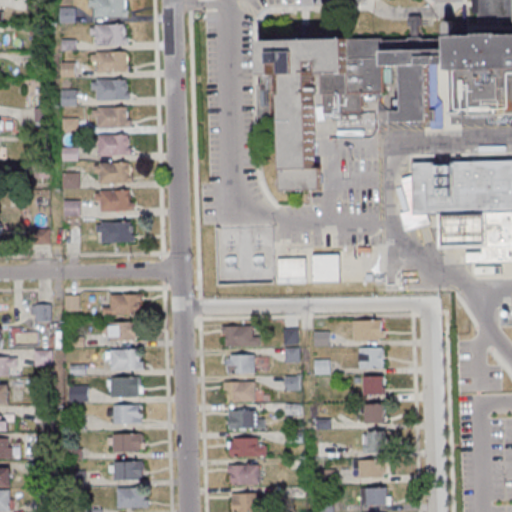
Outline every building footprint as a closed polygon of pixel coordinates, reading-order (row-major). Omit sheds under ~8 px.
[(24,0),(24,11),(40,11),(39,0),(24,0)] [(93,0),(94,16),(128,16),(128,0),(93,0)] [(511,0),(511,123),(449,125),(449,113),(452,113),(451,71),(444,66),(441,66),(441,74),(431,74),(432,122),(395,123),(395,111),(398,111),(397,100),(405,100),(404,66),(392,66),(393,83),(386,84),(386,94),(383,94),(383,102),(370,102),(370,111),(365,112),(365,119),(335,120),(334,95),(324,95),(324,63),(308,63),(310,121),(312,169),(318,169),(319,190),(279,191),(278,170),(284,170),(281,96),(283,96),(282,65),(272,65),(272,76),(264,76),(263,42),(411,38),(410,16),(423,16),(423,38),(452,37),(451,21),(476,20),(475,0),(511,0)] [(75,6),(75,22),(61,22),(61,6),(75,6)] [(95,24),(95,44),(125,44),(125,24),(95,24)] [(27,25),(27,35),(42,35),(42,25),(27,25)] [(76,38),(76,50),(60,50),(60,38),(76,38)] [(97,50),(97,70),(127,70),(127,50),(97,50)] [(29,53),(29,67),(44,67),(44,52),(29,53)] [(61,61),(61,75),(76,75),(76,61),(61,61)] [(96,78),(96,99),(129,99),(129,91),(127,91),(127,78),(96,78)] [(59,91),(59,107),(74,107),(74,91),(59,91)] [(38,100),(38,108),(47,107),(47,100),(38,100)] [(95,110),(95,108),(126,107),(127,121),(129,121),(129,129),(96,129),(96,118),(90,118),(90,111),(95,110)] [(32,109),(32,123),(47,123),(47,109),(32,109)] [(61,119),(61,135),(77,135),(76,119),(61,119)] [(95,157),(95,135),(125,135),(126,149),(130,148),(130,156),(95,157)] [(61,148),(61,162),(76,161),(76,147),(61,148)] [(402,179),(415,175),(415,164),(511,161),(511,262),(468,264),(467,248),(443,249),(441,215),(430,215),(432,223),(408,231),(402,213),(412,210),(402,179)] [(32,179),(31,164),(44,163),(45,178),(32,179)] [(96,166),(96,164),(126,163),(127,176),(130,175),(130,183),(97,185),(97,174),(91,174),(91,166),(96,166)] [(60,173),(61,189),(78,189),(78,173),(60,173)] [(97,194),(97,191),(128,190),(128,202),(132,202),(132,210),(99,212),(99,200),(93,201),(93,194),(97,194)] [(62,201),(62,217),(79,217),(79,200),(62,201)] [(100,226),(100,222),(128,222),(128,224),(130,225),(130,233),(128,235),(132,235),(132,243),(100,243),(100,233),(95,233),(94,226),(100,226)] [(63,228),(77,228),(78,245),(63,245),(63,228)] [(28,229),(28,245),(49,244),(48,229),(28,229)] [(314,283),(313,256),(341,255),(342,282),(314,283)] [(280,284),(279,260),(307,259),(308,283),(280,284)] [(100,309),(100,316),(136,315),(136,304),(140,304),(139,294),(107,295),(107,309),(100,309)] [(62,296),(63,312),(77,312),(77,296),(62,296)] [(29,306),(33,306),(33,305),(49,305),(50,322),(33,323),(33,315),(29,315),(29,306)] [(350,321),(351,342),(377,341),(377,339),(383,338),(383,331),(379,331),(379,321),(350,321)] [(107,326),(107,323),(136,323),(137,339),(133,339),(133,342),(106,342),(106,335),(99,336),(99,326),(107,326)] [(219,327),(220,335),(223,335),(223,347),(258,347),(258,337),(251,337),(250,326),(219,327)] [(296,329),(297,345),(282,345),(281,329),(296,329)] [(311,332),(312,346),(327,346),(327,332),(311,332)] [(67,337),(67,348),(83,347),(82,337),(67,337)] [(282,348),(283,363),(297,363),(297,348),(282,348)] [(357,348),(357,369),(380,369),(380,348),(357,348)] [(108,350),(108,353),(103,353),(103,361),(108,361),(108,371),(142,371),(141,362),(138,362),(137,350),(108,350)] [(32,351),(32,367),(51,366),(50,351),(32,351)] [(228,356),(228,359),(225,359),(225,365),(224,366),(224,373),(226,374),(226,375),(253,374),(253,355),(228,356)] [(0,358),(8,358),(8,359),(16,359),(16,368),(8,368),(8,377),(0,377),(0,358)] [(327,360),(328,374),(313,375),(312,360),(327,360)] [(83,365),(84,375),(68,376),(67,365),(83,365)] [(108,378),(109,398),(134,397),(134,394),(138,394),(137,377),(108,378)] [(283,377),(283,392),(297,391),(297,377),(283,377)] [(36,378),(37,395),(50,394),(49,378),(36,378)] [(361,378),(361,396),(381,396),(381,378),(361,378)] [(221,383),(252,382),(252,403),(225,403),(225,391),(221,391),(221,383)] [(10,383),(0,383),(0,403),(10,403),(10,383)] [(86,385),(87,401),(68,402),(68,386),(86,385)] [(283,404),(283,416),(298,415),(298,404),(283,404)] [(358,406),(358,415),(363,415),(363,425),(382,424),(382,405),(358,406)] [(33,406),(33,423),(51,423),(50,406),(33,406)] [(104,409),(111,409),(111,406),(139,406),(139,424),(112,425),(112,417),(104,417),(104,409)] [(227,412),(227,430),(263,430),(263,420),(253,419),(253,412),(227,412)] [(82,413),(83,430),(68,431),(67,414),(82,413)] [(314,420),(314,430),(329,430),(329,419),(314,420)] [(284,432),(285,444),(301,443),(300,432),(284,432)] [(365,433),(365,435),(360,435),(361,444),(366,444),(366,454),(384,454),(384,432),(365,433)] [(35,433),(35,448),(52,447),(52,433),(35,433)] [(110,435),(110,453),(137,453),(137,450),(142,450),(142,443),(141,443),(141,436),(138,436),(138,435),(110,435)] [(0,439),(7,439),(7,447),(11,447),(11,459),(0,459),(0,439)] [(230,439),(255,439),(255,447),(264,447),(265,457),(228,459),(228,457),(227,455),(226,449),(228,448),(228,442),(230,442),(230,439)] [(81,458),(81,448),(67,448),(67,458),(81,458)] [(285,460),(285,470),(301,470),(301,460),(285,460)] [(350,461),(384,460),(384,474),(381,474),(381,478),(357,478),(357,470),(351,470),(350,461)] [(111,462),(141,461),(141,478),(138,478),(138,482),(111,482),(111,462)] [(38,462),(38,476),(53,475),(53,462),(38,462)] [(225,466),(257,465),(257,486),(229,487),(229,484),(227,482),(227,476),(229,475),(229,474),(225,474),(225,466)] [(0,469),(0,488),(9,488),(8,469),(0,469)] [(317,470),(317,485),(332,485),(332,470),(317,470)] [(69,471),(84,471),(84,486),(69,486),(69,471)] [(288,488),(288,499),(303,499),(303,487),(288,488)] [(115,489),(115,509),(147,509),(147,501),(142,501),(142,489),(115,489)] [(365,489),(358,489),(359,507),(364,506),(365,507),(385,507),(384,489),(365,490),(365,489)] [(0,490),(0,511),(9,511),(8,490),(0,490)] [(230,495),(230,503),(229,503),(229,510),(230,510),(230,511),(257,511),(257,494),(230,495)] [(35,500),(35,511),(53,511),(53,500),(35,500)] [(317,511),(317,500),(331,500),(331,511),(317,511)]
